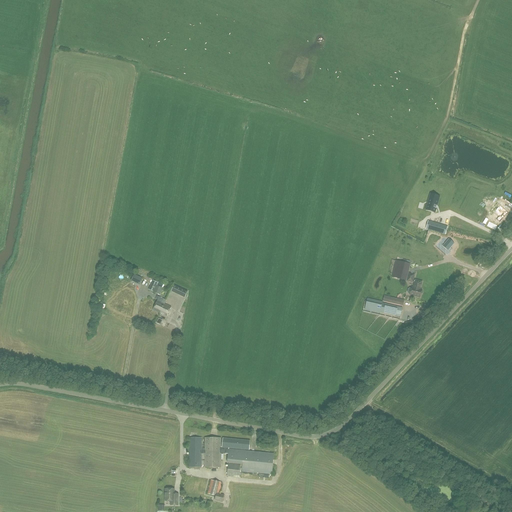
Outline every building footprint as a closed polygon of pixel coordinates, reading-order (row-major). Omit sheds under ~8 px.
[(493,203),(498,192),(464,176),(462,181),(461,180),(458,186),(493,203)] [(451,204),(451,206),(471,215),(472,218),(476,218),(476,220),(479,220),(483,222),(486,222),(485,215),(492,215),(491,211),(489,210),(489,208),(484,205),(483,200),(479,199),(476,199),(476,200),(472,201),(466,199),(469,198),(457,193),(455,198),(453,199),(451,204)] [(435,213),(439,200),(431,197),(429,205),(428,204),(426,210),(435,213)] [(500,203),(494,209),(501,216),(498,220),(501,223),(504,219),(505,220),(511,214),(500,203)] [(492,220),(488,223),(495,230),(498,226),(492,220)] [(428,221),(426,229),(445,234),(448,226),(428,221)] [(417,223),(413,239),(419,241),(424,225),(417,223)] [(444,246),(448,250),(453,243),(449,240),(444,246)] [(398,261),(395,273),(407,276),(410,264),(398,261)] [(409,273),(407,281),(413,282),(415,282),(414,287),(414,288),(412,287),(412,288),(410,288),(408,289),(408,292),(409,294),(410,294),(410,295),(420,297),(421,294),(422,293),(423,291),(422,291),(422,290),(420,289),(422,282),(415,280),(413,280),(415,275),(409,273)] [(160,295),(163,289),(164,286),(155,282),(151,291),(153,292),(160,295)] [(185,298),(187,292),(177,287),(178,285),(174,284),(170,291),(173,292),(173,293),(185,298)] [(158,301),(160,297),(159,297),(153,310),(160,314),(164,304),(158,301)] [(385,297),(384,299),(395,302),(394,304),(401,305),(402,304),(401,302),(399,301),(399,300),(385,297)] [(381,310),(382,305),(367,302),(366,307),(381,310)] [(164,304),(160,314),(167,317),(171,307),(164,304)] [(385,306),(384,311),(396,313),(396,314),(400,315),(400,313),(401,313),(402,308),(398,307),(397,309),(385,306)] [(205,437),(205,448),(202,448),(202,438),(190,437),(189,467),(202,468),(202,466),(204,466),(204,467),(205,467),(205,468),(221,468),(221,453),(226,454),(228,454),(227,463),(228,463),(235,464),(242,465),(242,471),(272,474),(274,454),(229,449),(229,448),(249,450),(250,441),(223,438),(223,439),(222,447),(221,447),(221,439),(221,438),(205,437)] [(222,502),(224,495),(219,494),(222,482),(211,480),(208,494),(216,496),(215,500),(222,502)] [(260,489),(260,481),(239,481),(239,483),(229,483),(229,492),(254,492),(254,489),(260,489)] [(178,505),(178,494),(174,494),(174,489),(165,489),(165,501),(171,501),(171,505),(178,505)]
